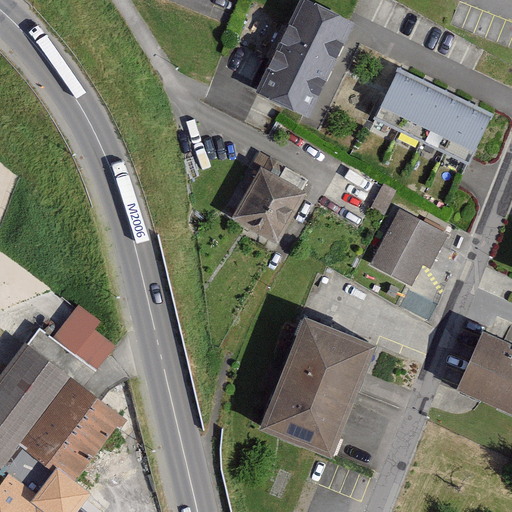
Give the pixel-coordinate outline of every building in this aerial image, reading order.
[(351,23),(303,0),(287,0),(265,45),(326,75),(351,23)] [(326,75),(265,45),(243,90),(304,120),(326,75)] [(418,82),(394,71),(371,124),(395,134),(418,82)] [(441,92),(418,82),(395,134),(418,144),(441,92)] [(463,101),(441,92),(418,144),(440,154),(463,101)] [(463,101),(440,154),(466,165),(489,113),(463,101)] [(299,196),(261,173),(230,222),(268,246),(299,196)] [(446,233),(393,208),(364,269),(408,290),(419,267),(428,271),(446,233)] [(263,429),(332,457),(378,343),(309,316),(263,429)] [(40,334),(27,352),(86,393),(116,350),(97,336),(79,361),(40,334)] [(511,355),(473,339),(451,392),(511,416),(511,355)] [(86,393),(27,352),(0,390),(0,464),(14,474),(24,461),(55,483),(108,408),(86,393)] [(135,427),(108,408),(55,483),(24,461),(14,474),(67,511),(115,511),(116,511),(99,500),(138,445),(127,437),(135,427)] [(67,511),(14,474),(0,494),(0,511),(67,511)]
